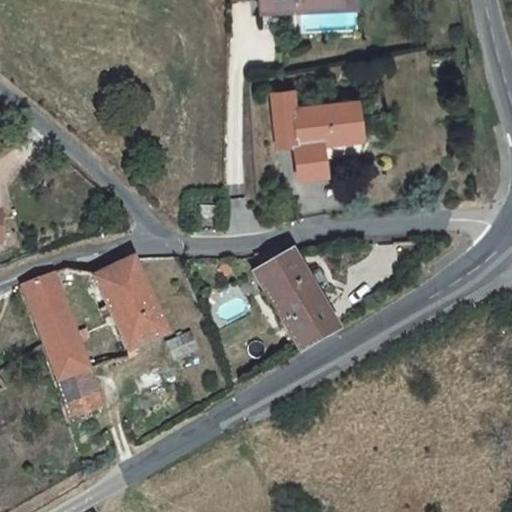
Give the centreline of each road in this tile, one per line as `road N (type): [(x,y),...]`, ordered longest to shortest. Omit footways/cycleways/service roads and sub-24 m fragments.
road 1 (tertiary): [(63,511),(511,246)]
road 2 (residential): [(162,244),(242,244),(511,214)]
road 3 (residential): [(0,92),(133,203),(162,244)]
road 4 (residential): [(0,283),(53,261),(162,244)]
road 5 (tertiary): [(511,153),(482,0)]
